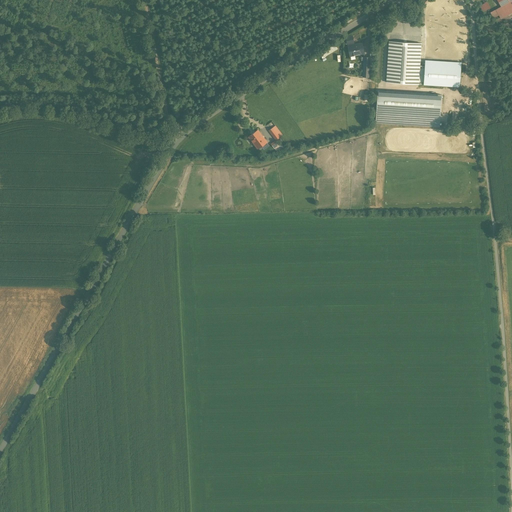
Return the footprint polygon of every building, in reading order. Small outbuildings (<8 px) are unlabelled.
[(511,12),(511,0),(496,0),(501,6),(495,9),(500,17),(503,15),(504,17),(511,12)] [(386,82),(418,84),(419,66),(421,43),(389,41),(386,82)] [(362,43),(348,46),(350,56),(364,53),(362,43)] [(419,66),(418,84),(433,85),(434,76),(438,77),(440,55),(425,54),(424,66),(419,66)] [(440,95),(377,91),(376,123),(439,127),(440,95)] [(282,135),(275,126),(269,131),(276,140),(282,135)] [(267,142),(257,130),(248,137),(258,149),(267,142)]
